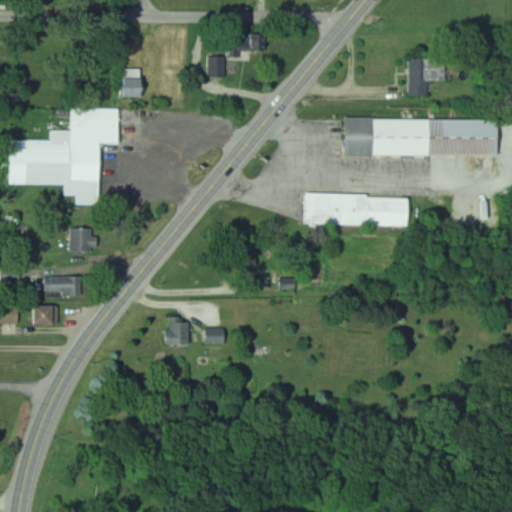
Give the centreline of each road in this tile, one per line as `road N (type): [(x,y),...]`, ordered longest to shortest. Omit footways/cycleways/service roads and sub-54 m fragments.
road 1 (primary): [(366,0),(75,358),(33,447),(19,511)]
road 2 (residential): [(342,29),(306,17),(0,17)]
